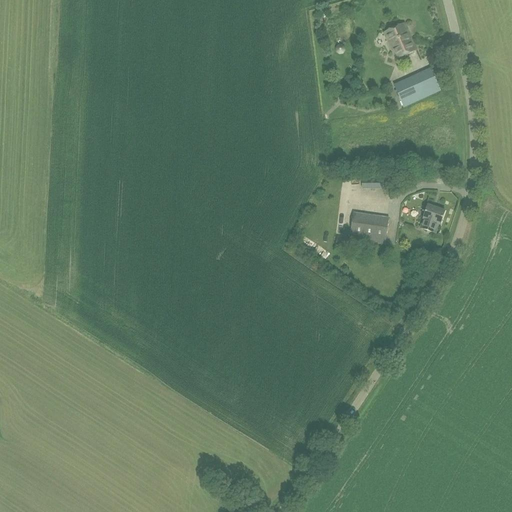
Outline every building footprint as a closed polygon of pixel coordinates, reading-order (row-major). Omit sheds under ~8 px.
[(417,52),(405,25),(385,33),(397,61),(417,52)] [(404,108),(441,91),(431,69),(394,86),(404,108)] [(349,204),(390,205),(391,190),(350,189),(349,204)] [(445,211),(428,205),(424,219),(421,228),(436,233),(439,224),(441,225),(445,211)] [(354,214),(350,240),(336,238),(335,249),(359,252),(360,241),(386,245),(389,219),(354,214)]
